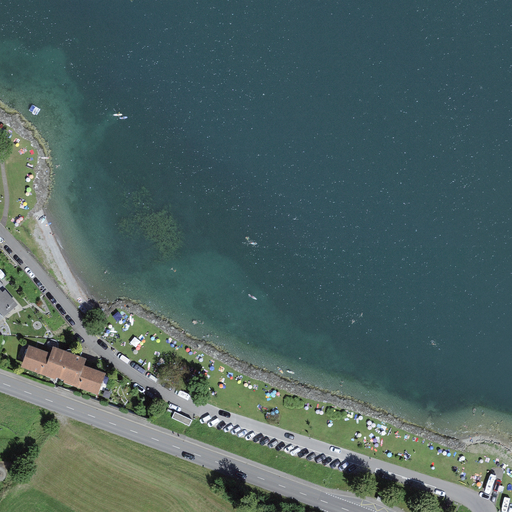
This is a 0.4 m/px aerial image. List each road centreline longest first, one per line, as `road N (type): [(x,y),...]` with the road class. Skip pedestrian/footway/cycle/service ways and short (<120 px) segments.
road 1 (residential): [(0,233),(89,336),(155,387),(464,495),(484,511)]
road 2 (secondary): [(0,381),(354,511)]
